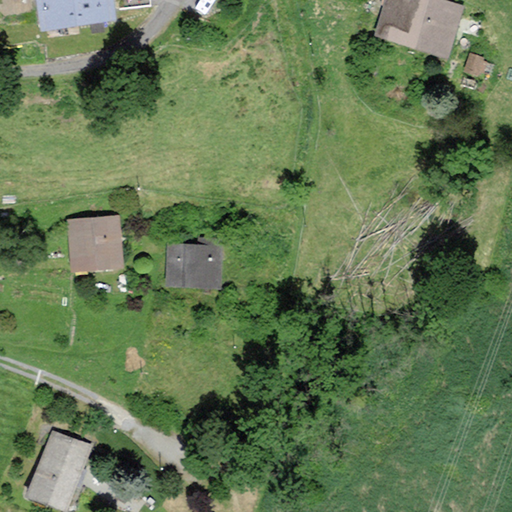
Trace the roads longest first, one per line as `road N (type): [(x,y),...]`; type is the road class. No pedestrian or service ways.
road 1 (track): [(0,362),(152,428),(214,465)]
road 2 (residential): [(0,74),(117,54),(145,36),(171,0)]
